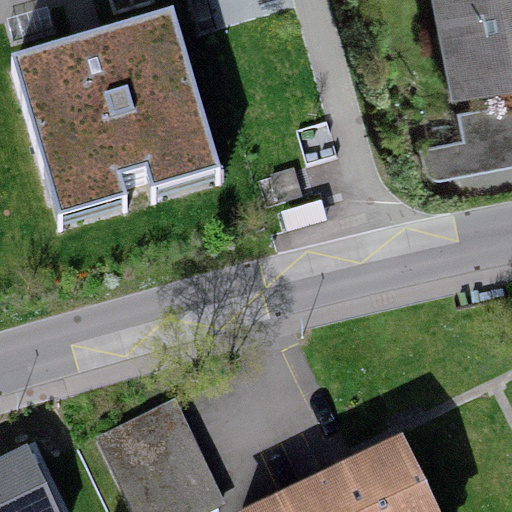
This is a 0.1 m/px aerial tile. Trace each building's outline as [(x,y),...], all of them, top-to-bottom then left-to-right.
[(511,0),(436,0),(455,83),(511,70),(511,0)] [(174,27),(6,70),(39,198),(207,155),(174,27)] [(511,159),(511,110),(511,104),(459,116),(463,135),(422,145),(430,178),(511,159)] [(293,169),(272,175),(280,203),(301,197),(293,169)] [(166,403),(111,431),(152,511),(215,511),(220,510),(166,403)] [(433,511),(402,443),(252,511),(433,511)] [(0,511),(54,511),(25,448),(0,459),(0,511)]
